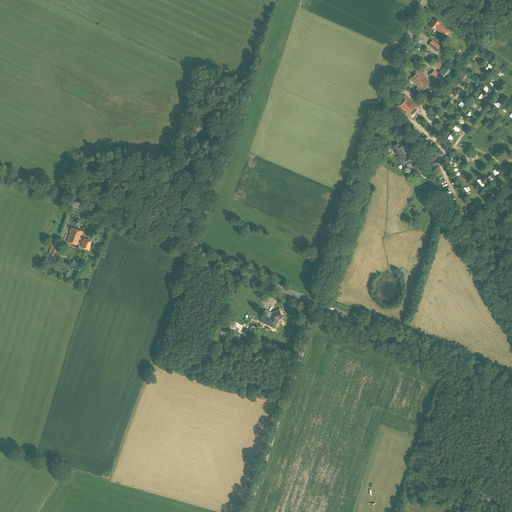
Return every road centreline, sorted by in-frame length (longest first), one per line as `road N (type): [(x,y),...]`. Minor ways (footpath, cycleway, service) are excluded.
road 1 (secondary): [(316,304),(0,173)]
road 2 (tertiary): [(316,304),(426,0)]
road 3 (track): [(386,103),(511,326)]
road 4 (unclassified): [(245,511),(316,304)]
road 5 (secondary): [(511,382),(316,304)]
